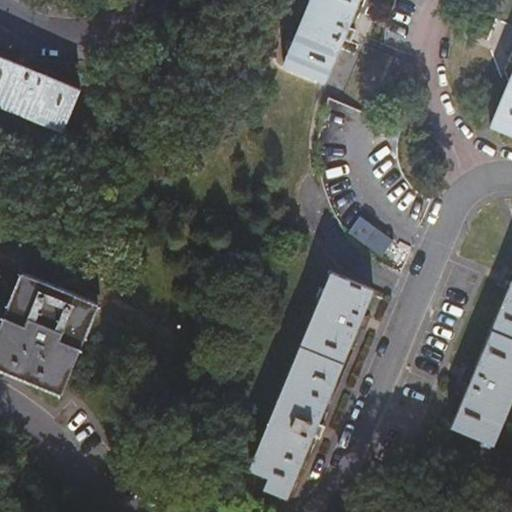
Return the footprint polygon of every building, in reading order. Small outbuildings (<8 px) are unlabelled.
[(327,82),(346,37),(351,25),(361,0),(312,0),(286,64),(327,82)] [(351,25),(346,37),(353,39),(358,28),(351,25)] [(0,103),(63,129),(81,90),(0,56),(0,103)] [(511,76),(492,125),(511,131),(511,76)] [(393,239),(376,227),(364,243),(381,256),(393,239)] [(0,366),(61,392),(99,300),(23,267),(0,323),(0,366)] [(318,422),(358,326),(363,314),(373,287),(333,271),(252,467),(271,475),(266,486),(288,494),(313,434),(318,422)] [(511,285),(476,370),(471,381),(453,424),(493,441),(511,396),(511,285)] [(363,314),(358,326),(365,329),(370,317),(363,314)] [(464,378),(471,381),(476,370),(469,367),(464,378)] [(325,425),(318,422),(313,434),(320,437),(325,425)]
